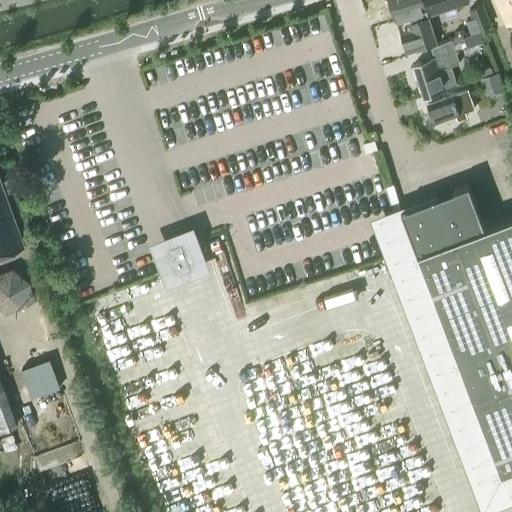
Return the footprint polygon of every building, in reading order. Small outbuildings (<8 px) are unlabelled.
[(422,0),(388,0),(395,21),(407,17),(411,30),(401,33),(407,52),(414,50),(415,54),(429,49),(428,46),(436,43),(422,0)] [(468,1),(467,0),(427,0),(431,13),(468,1)] [(511,41),(511,0),(497,0),(508,25),(511,23),(511,39),(511,41)] [(483,6),(470,11),(474,20),(468,23),(472,34),(491,25),(483,6)] [(462,38),(466,48),(482,43),(478,32),(462,38)] [(448,66),(458,63),(451,41),(430,48),(434,58),(413,64),(422,95),(454,84),(448,66)] [(479,78),(485,96),(503,90),(497,72),(479,78)] [(464,112),(473,109),(466,90),(426,104),(433,123),(456,115),(457,119),(466,116),(464,112)] [(4,194),(20,188),(16,176),(0,182),(0,181),(0,255),(23,247),(4,194)] [(511,214),(484,225),(468,183),(400,208),(500,472),(511,467),(511,214)] [(179,243),(166,249),(176,274),(189,269),(179,243)] [(0,307),(6,311),(27,303),(30,280),(12,266),(0,270),(0,307)] [(0,380),(0,429),(14,425),(11,416),(1,388),(2,387),(0,380)]
